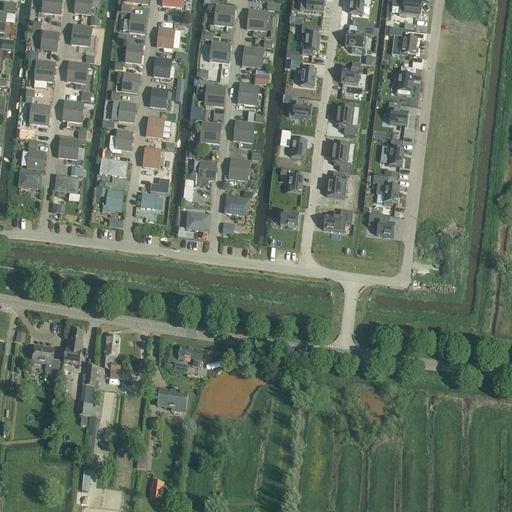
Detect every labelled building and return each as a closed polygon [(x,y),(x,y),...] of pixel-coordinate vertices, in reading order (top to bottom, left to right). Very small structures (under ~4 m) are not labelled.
[(43,0),(42,15),(61,17),(62,0),(43,0)] [(76,0),(75,15),(90,17),(91,0),(76,0)] [(162,0),(162,7),(181,10),(182,0),(162,0)] [(322,0),(301,0),(300,11),(323,14),(325,0),(322,0)] [(350,0),(349,15),(363,16),(364,0),(350,0)] [(392,0),(392,7),(399,8),(398,16),(419,19),(419,17),(420,17),(422,3),(410,1),(410,0),(392,0)] [(4,4),(3,12),(15,13),(16,5),(4,4)] [(217,7),(214,26),(233,29),(235,10),(217,7)] [(249,12),(247,31),(265,33),(267,14),(249,12)] [(131,17),(129,34),(145,36),(147,18),(131,17)] [(73,27),(71,46),(90,48),(92,29),(73,27)] [(302,27),(301,35),(304,35),(302,56),(312,57),(313,53),(318,53),(320,36),(311,35),(312,28),(302,27)] [(347,34),(345,48),(364,50),(366,37),(373,38),(374,30),(357,28),(357,35),(347,34)] [(390,29),(389,37),(394,38),(392,56),(399,57),(407,58),(407,56),(415,57),(416,55),(418,55),(418,50),(416,49),(417,40),(405,38),(406,31),(404,31),(390,29)] [(159,31),(157,49),(173,51),(175,33),(159,31)] [(43,33),(41,51),(57,53),(59,35),(43,33)] [(2,42),(1,51),(11,52),(12,43),(2,42)] [(265,42),(264,50),(272,51),(273,43),(265,42)] [(212,44),(210,63),(228,66),(231,47),(212,44)] [(128,46),(126,63),(141,65),(143,48),(128,46)] [(245,49),(242,68),(261,70),(263,51),(245,49)] [(366,58),(365,66),(374,67),(375,59),(366,58)] [(155,61),(153,79),(169,80),(171,62),(155,61)] [(302,70),(303,63),(291,61),(290,68),(290,71),(296,72),(296,69),(302,70)] [(37,63),(35,82),(53,84),(55,65),(37,63)] [(69,64),(67,83),(85,86),(88,67),(69,64)] [(342,70),(341,84),(358,86),(361,66),(352,65),(351,71),(342,70)] [(301,80),(300,87),(314,89),(316,71),(302,70),(301,80)] [(399,75),(396,96),(410,98),(413,77),(399,75)] [(124,76),(122,93),(137,95),(140,77),(124,76)] [(255,77),(254,86),(268,88),(269,79),(268,79),(256,77),(255,77)] [(240,86),(238,105),(256,108),(258,89),(240,86)] [(207,88),(205,107),(223,109),(225,90),(214,89),(207,88)] [(152,91),(150,109),(166,111),(168,93),(152,91)] [(82,93),(81,103),(89,104),(90,94),(82,93)] [(65,103),(63,122),(81,124),(83,105),(65,103)] [(192,108),(190,121),(204,123),(205,111),(195,110),(196,103),(192,103),(192,108)] [(113,104),(112,114),(119,115),(118,123),(134,125),(136,107),(120,105),(113,104)] [(290,104),(289,118),(310,121),(312,107),(290,104)] [(389,104),(387,114),(390,115),(389,125),(406,127),(408,113),(400,112),(400,106),(389,104)] [(338,109),(336,126),(338,126),(338,130),(344,130),(344,135),(355,137),(356,128),(352,127),(354,107),(344,106),(343,110),(338,109)] [(32,107),(30,126),(48,128),(50,109),(32,107)] [(148,120),(146,138),(162,140),(164,122),(148,120)] [(236,124),(233,143),(252,145),(254,126),(236,124)] [(203,125),(200,144),(219,146),(221,127),(203,125)] [(117,133),(115,151),(131,153),(133,135),(117,133)] [(61,141),(58,160),(77,162),(79,143),(61,141)] [(293,141),(291,158),(305,160),(307,143),(293,141)] [(333,146),(331,163),(334,163),(334,167),(340,167),(339,172),(350,174),(351,165),(347,165),(350,144),(340,142),(339,146),(333,146)] [(391,142),(388,167),(402,168),(404,151),(402,151),(403,144),(391,142)] [(145,151),(143,168),(153,169),(158,170),(160,152),(155,152),(145,151)] [(30,153),(28,170),(43,172),(45,155),(30,153)] [(102,161),(100,176),(106,176),(115,178),(125,179),(127,165),(117,163),(108,162),(102,161)] [(231,162),(229,181),(247,183),(249,164),(231,162)] [(195,163),(194,173),(200,174),(199,181),(198,188),(208,189),(209,182),(214,183),(216,165),(201,164),(195,163)] [(20,174),(19,189),(41,192),(43,176),(20,174)] [(329,180),(327,198),(345,200),(348,175),(334,174),(333,181),(329,180)] [(290,177),(287,195),(301,196),(303,179),(290,177)] [(57,178),(55,193),(77,196),(79,181),(57,178)] [(373,185),(377,186),(376,196),(384,197),(383,206),(391,207),(392,205),(397,205),(399,188),(387,186),(388,179),(373,178),(373,185)] [(185,182),(183,201),(192,202),(194,183),(185,182)] [(99,190),(98,198),(106,199),(107,191),(99,190)] [(108,193),(107,207),(121,209),(122,205),(123,195),(108,193)] [(142,195),(141,210),(151,211),(155,211),(156,197),(152,197),(142,195)] [(227,199),(225,215),(247,217),(249,202),(227,199)] [(53,206),(52,214),(60,215),(61,207),(53,206)] [(281,212),(280,226),(297,228),(299,215),(281,212)] [(325,217),(323,231),(344,233),(345,224),(351,225),(353,213),(341,212),(340,219),(325,217)] [(188,215),(186,231),(208,233),(210,218),(188,215)] [(369,215),(368,228),(377,229),(376,237),(393,239),(395,225),(389,224),(390,217),(369,215)] [(224,225),(222,235),(229,236),(230,226),(224,225)] [(444,273),(457,275),(458,266),(445,265),(444,273)] [(64,364),(80,367),(82,354),(80,354),(83,333),(72,331),(71,340),(67,340),(66,352),(64,360),(64,364)] [(17,339),(25,340),(26,333),(18,332),(17,339)] [(122,380),(122,373),(123,366),(116,365),(118,339),(108,338),(106,356),(105,365),(111,365),(109,379),(122,380)] [(35,348),(32,363),(47,365),(45,375),(58,377),(60,362),(53,361),(54,351),(35,348)] [(181,348),(178,360),(186,362),(187,359),(194,361),(192,368),(199,370),(203,353),(181,348)] [(175,365),(174,373),(187,375),(189,367),(175,365)] [(91,418),(97,368),(87,367),(86,381),(83,380),(82,387),(83,387),(79,417),(91,418)] [(172,413),(184,414),(187,396),(161,392),(159,407),(173,409),(172,413)] [(130,402),(127,426),(143,428),(146,404),(130,402)] [(90,419),(84,458),(92,459),(98,420),(90,419)] [(152,483),(150,500),(160,501),(162,484),(152,483)]
